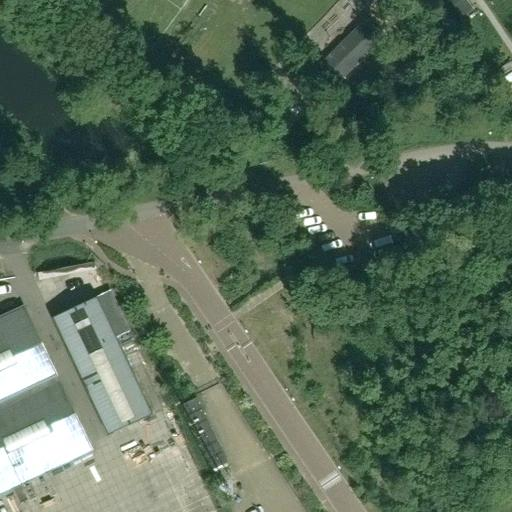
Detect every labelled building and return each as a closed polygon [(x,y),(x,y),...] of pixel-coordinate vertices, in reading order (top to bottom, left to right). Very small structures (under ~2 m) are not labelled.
[(450,0),(470,29),(481,21),(466,0),(450,0)] [(307,67),(291,82),(320,114),(341,94),(335,87),(387,38),(368,17),(310,71),(307,67)] [(130,331),(111,291),(94,299),(113,339),(130,331)] [(150,414),(94,299),(53,319),(109,434),(150,414)] [(0,494),(91,451),(23,307),(0,317),(0,494)] [(228,463),(197,398),(182,406),(213,470),(228,463)] [(160,465),(171,492),(198,482),(187,454),(160,465)]
